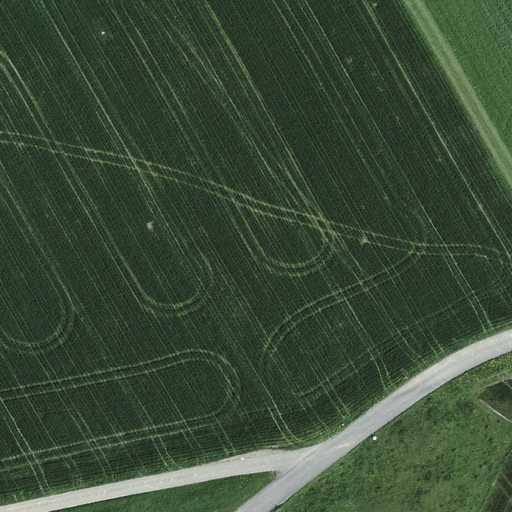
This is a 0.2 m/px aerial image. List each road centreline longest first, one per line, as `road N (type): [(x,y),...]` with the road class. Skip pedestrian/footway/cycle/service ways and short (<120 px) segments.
road 1 (unclassified): [(27,511),(264,463),(307,468)]
road 2 (unclassified): [(307,468),(424,382),(511,339)]
road 3 (track): [(416,0),(511,168)]
